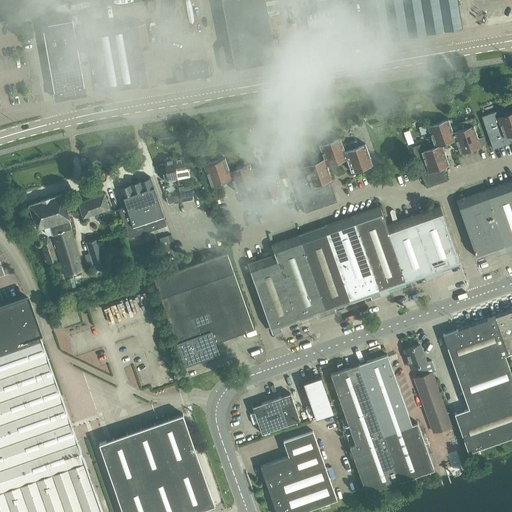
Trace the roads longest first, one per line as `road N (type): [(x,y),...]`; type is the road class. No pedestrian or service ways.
road 1 (unclassified): [(276,365),(231,238),(376,192),(443,190)]
road 2 (unclassified): [(276,365),(481,293)]
road 3 (primary): [(292,79),(478,46)]
road 4 (unclassified): [(290,65),(476,32)]
road 5 (unclassified): [(247,511),(216,405),(235,382),(276,365)]
road 6 (unclassified): [(168,88),(290,65)]
road 7 (primary): [(170,100),(292,79)]
